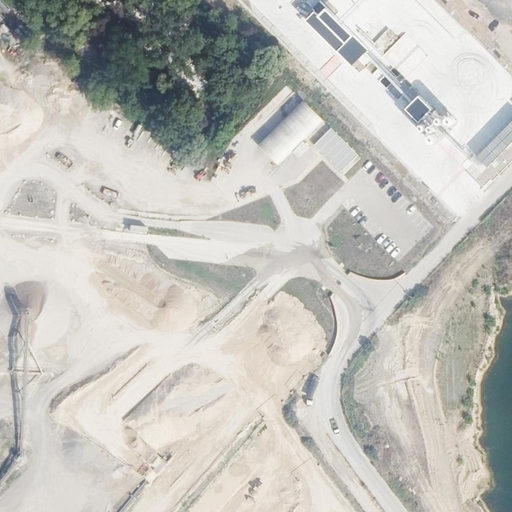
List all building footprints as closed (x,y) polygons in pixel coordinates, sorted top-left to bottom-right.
[(52,29),(66,39),(69,34),(57,25),(52,29)] [(90,32),(77,48),(107,71),(120,55),(90,32)] [(282,90),(278,86),(271,94),(275,98),(282,90)] [(308,115),(289,97),(245,141),(264,160),(308,115)] [(134,154),(130,160),(133,163),(148,143),(137,135),(126,148),(134,154)] [(353,161),(327,135),(316,145),(322,150),(317,156),(338,176),(353,161)] [(228,256),(219,244),(213,249),(223,260),(208,273),(214,279),(237,260),(231,253),(228,256)] [(327,279),(310,261),(303,268),(321,285),(327,279)] [(437,451),(433,432),(425,434),(429,452),(437,451)]
